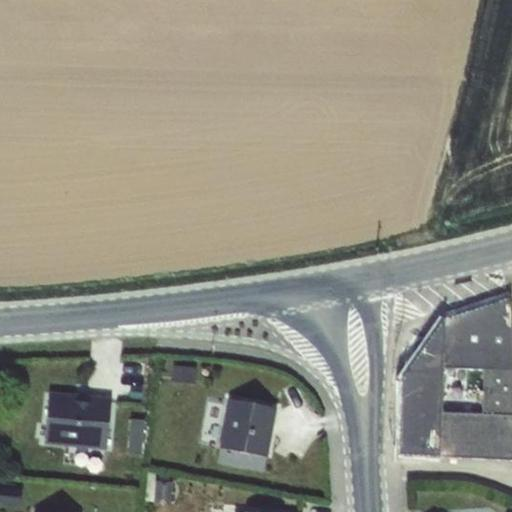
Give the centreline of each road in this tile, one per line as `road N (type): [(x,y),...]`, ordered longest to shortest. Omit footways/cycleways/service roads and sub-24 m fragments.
road 1 (residential): [(315,286),(0,324)]
road 2 (residential): [(362,421),(380,383),(378,275)]
road 3 (residential): [(315,286),(342,384),(362,421)]
road 4 (unclassified): [(378,275),(511,245)]
